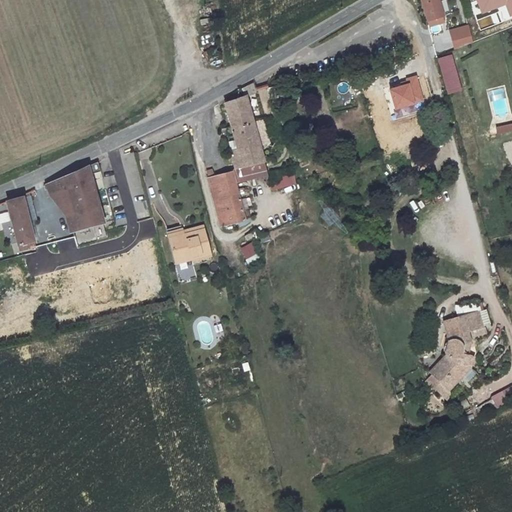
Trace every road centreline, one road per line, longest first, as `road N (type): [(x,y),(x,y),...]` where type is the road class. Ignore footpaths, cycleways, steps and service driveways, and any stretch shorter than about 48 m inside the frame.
road 1 (tertiary): [(380,0),(284,64),(0,195)]
road 2 (unknown): [(410,0),(448,125),(492,342)]
